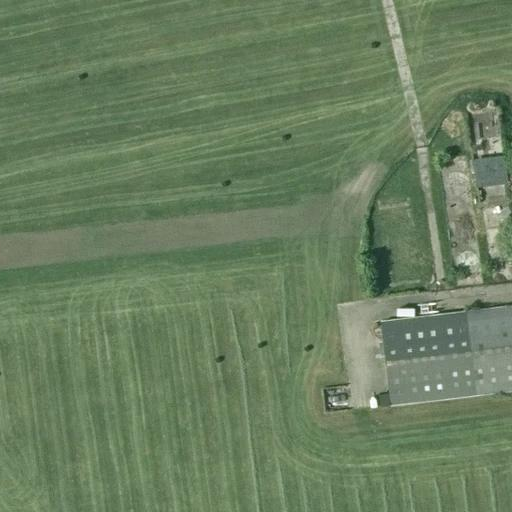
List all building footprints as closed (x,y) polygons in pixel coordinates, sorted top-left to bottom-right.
[(488,158),(491,186),(508,184),(504,156),(488,158)] [(456,157),(436,164),(444,186),(464,178),(456,157)] [(465,215),(445,219),(449,240),(470,236),(465,215)] [(450,256),(454,277),(476,273),(472,252),(450,256)] [(511,306),(464,313),(380,322),(390,406),(511,390),(511,306)]
